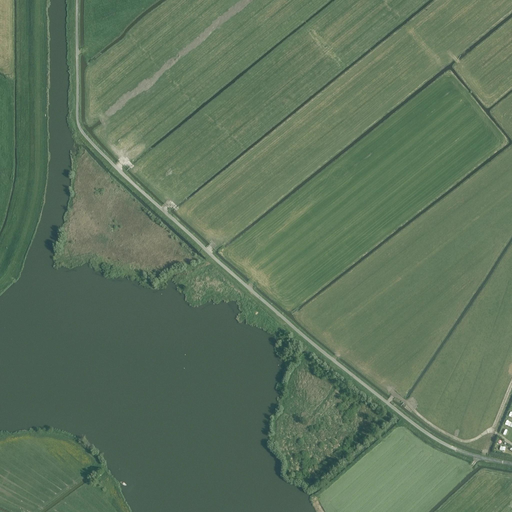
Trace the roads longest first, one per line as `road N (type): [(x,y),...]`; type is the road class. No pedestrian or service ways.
road 1 (track): [(511,464),(427,434),(255,294),(91,142),(77,119),(77,0)]
road 2 (track): [(511,444),(492,429),(460,441),(395,394),(387,403)]
